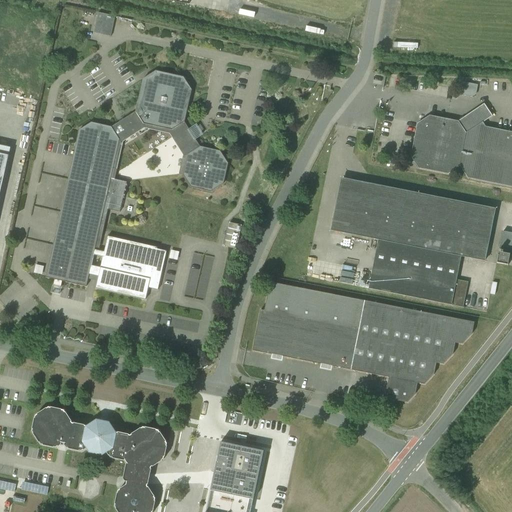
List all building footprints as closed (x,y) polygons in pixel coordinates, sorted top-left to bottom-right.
[(116,17),(99,13),(95,28),(112,32),(116,17)] [(112,32),(95,28),(94,33),(111,37),(112,32)] [(92,123),(79,131),(55,239),(96,248),(103,218),(106,219),(109,209),(121,212),(127,182),(115,180),(117,170),(113,169),(120,140),(144,124),(172,130),(188,155),(183,175),(191,187),(211,192),(224,184),(229,164),(220,151),(200,147),(200,146),(200,147),(195,139),(196,138),(191,130),(190,131),(185,122),(192,90),(184,77),(156,71),(143,79),(136,112),(112,127),(92,123)] [(478,85),(461,81),(459,95),(472,97),(476,95),(478,85)] [(28,98),(25,113),(36,115),(39,100),(28,98)] [(459,121),(430,116),(418,124),(411,156),(419,168),(448,174),(460,166),(468,178),(511,187),(511,132),(486,127),(483,122),(493,116),(484,104),(465,117),(463,117),(459,119),(459,121)] [(0,197),(11,149),(0,146),(0,197)] [(494,220),(340,189),(331,230),(379,240),(462,256),(485,261),(494,220)] [(242,225),(230,223),(224,247),(236,249),(242,225)] [(511,246),(511,233),(503,232),(497,263),(508,265),(511,246)] [(96,248),(55,239),(47,277),(55,279),(54,287),(61,288),(63,281),(87,287),(90,275),(95,251),(96,248)] [(162,253),(107,240),(104,253),(95,251),(90,275),(98,277),(95,290),(143,301),(146,287),(154,289),(162,253)] [(462,256),(379,240),(369,289),(463,308),(468,282),(457,280),(462,256)] [(181,252),(171,250),(169,259),(178,261),(181,252)] [(47,268),(36,265),(34,274),(45,277),(47,268)] [(474,323),(270,283),(265,311),(360,329),(352,370),(389,378),(385,398),(408,403),(415,395),(418,383),(425,385),(434,375),(436,363),(444,364),(453,355),(455,343),(463,344),(472,334),(474,323)] [(265,311),(261,310),(253,351),(352,370),(360,329),(265,311)] [(132,435),(131,436),(129,435),(118,433),(116,433),(110,423),(103,421),(97,420),(87,427),(85,426),(74,423),(73,424),(72,422),(66,413),(64,411),(62,410),(51,408),(49,408),(47,409),(38,415),(36,416),(35,419),(33,429),(32,432),(33,434),(39,443),(41,445),(43,446),(54,448),(56,448),(59,447),(61,446),(62,443),(65,444),(65,447),(66,449),(69,450),(79,452),(80,451),(82,452),(84,450),(84,451),(87,449),(90,453),(103,456),(107,453),(109,456),(111,458),(113,458),(113,459),(124,461),(125,461),(127,464),(126,465),(123,479),(125,482),(126,482),(126,486),(120,490),(118,491),(117,494),(115,504),(115,507),(116,509),(117,511),(153,511),(155,502),(156,499),(155,497),(149,488),(147,487),(148,485),(152,469),(151,468),(153,467),(162,461),(164,460),(165,457),(167,447),(167,444),(166,442),(160,433),(159,431),(156,430),(146,428),(143,428),(141,429),(132,435)] [(250,511),(264,452),(221,442),(205,511),(250,511)]
